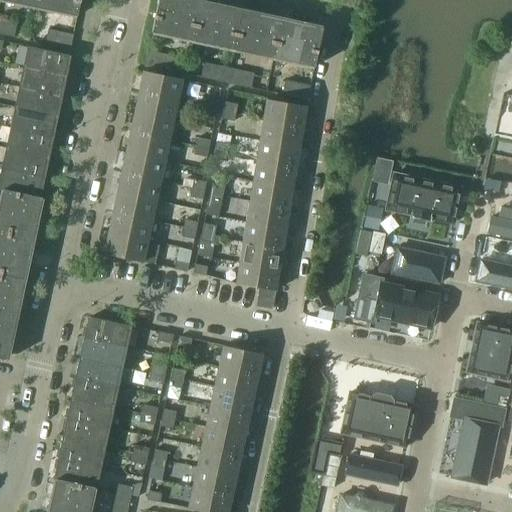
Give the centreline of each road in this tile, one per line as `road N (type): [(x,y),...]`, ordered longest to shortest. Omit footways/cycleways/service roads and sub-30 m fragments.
road 1 (residential): [(287,331),(331,13)]
road 2 (residential): [(119,0),(59,281)]
road 3 (residential): [(287,331),(59,281)]
road 4 (residential): [(59,281),(18,469)]
road 5 (residential): [(249,511),(287,331)]
road 6 (residential): [(440,362),(287,331)]
road 7 (residential): [(440,362),(414,486)]
